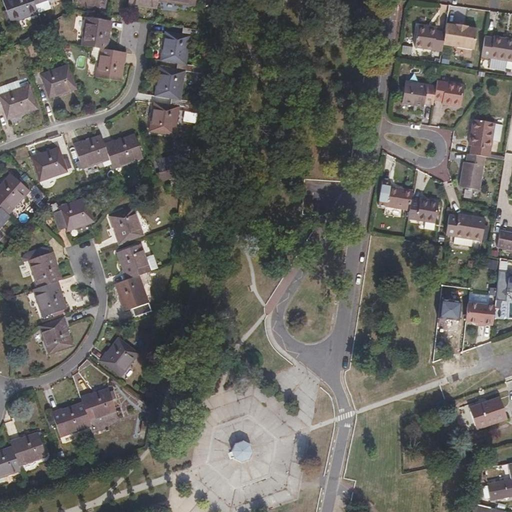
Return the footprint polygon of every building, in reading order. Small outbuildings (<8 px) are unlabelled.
[(4,0),(11,22),(39,13),(35,2),(41,0),(4,0)] [(129,0),(129,5),(158,9),(159,2),(195,7),(196,0),(129,0)] [(82,45),(92,47),(100,48),(98,60),(96,77),(121,80),(126,52),(108,49),(112,21),(86,17),(82,45)] [(416,48),(442,51),(445,31),(437,30),(437,27),(419,25),(416,48)] [(206,74),(207,63),(187,60),(190,36),(195,36),(196,30),(183,28),(182,33),(165,31),(161,59),(178,62),(176,69),(160,67),(156,95),(172,98),(171,104),(180,106),(180,109),(193,111),(199,112),(201,103),(181,99),(186,71),(206,74)] [(486,36),(482,57),(511,62),(511,38),(494,35),(494,37),(486,36)] [(471,57),(472,48),(455,46),(454,55),(471,57)] [(100,48),(92,47),(91,56),(93,60),(98,60),(100,48)] [(77,89),(69,65),(42,74),(40,70),(33,72),(37,84),(44,82),(50,98),(77,89)] [(0,94),(21,87),(19,79),(0,85),(0,94)] [(426,104),(434,105),(435,100),(437,85),(406,80),(403,103),(425,106),(426,104)] [(437,85),(435,100),(443,102),(443,105),(461,108),(464,84),(438,80),(437,85)] [(30,84),(21,87),(0,94),(0,103),(2,103),(8,119),(38,108),(30,84)] [(180,106),(171,104),(155,102),(150,131),(176,134),(180,109),(180,106)] [(486,156),(490,157),(493,140),(500,141),(502,124),(473,119),(469,145),(471,145),(470,153),(486,156)] [(105,143),(101,135),(75,144),(83,169),(110,159),(114,168),(143,157),(134,133),(105,143)] [(68,171),(59,146),(32,156),(40,180),(68,171)] [(470,153),(468,153),(466,162),(464,161),(460,187),(480,190),(486,156),(470,153)] [(30,190),(11,173),(0,185),(0,227),(11,216),(9,214),(30,190)] [(412,199),(413,190),(391,186),(391,182),(384,181),(381,198),(387,200),(387,207),(410,210),(412,199)] [(50,204),(55,217),(62,214),(65,226),(67,230),(94,221),(85,197),(59,206),(57,202),(50,204)] [(410,210),(409,219),(435,223),(439,200),(421,197),(421,201),(412,199),(410,210)] [(144,235),(135,207),(110,215),(119,243),(144,235)] [(459,215),(450,214),(447,236),(482,241),(485,218),(459,213),(459,215)] [(62,214),(55,217),(59,228),(65,226),(62,214)] [(511,232),(501,230),(498,247),(511,249),(511,232)] [(147,257),(142,243),(118,251),(127,279),(115,283),(124,311),(133,308),(135,316),(152,310),(140,275),(158,268),(154,255),(147,257)] [(43,316),(67,308),(58,280),(62,279),(53,252),(28,260),(38,287),(34,289),(43,316)] [(468,302),(466,321),(493,323),(496,304),(468,302)] [(72,345),(63,317),(40,326),(49,353),(72,345)] [(139,353),(119,338),(102,360),(122,375),(139,353)] [(53,412),(58,426),(61,434),(62,436),(92,426),(91,421),(117,412),(113,399),(117,397),(115,389),(110,391),(109,387),(82,397),(84,401),(53,412)] [(508,419),(500,396),(470,406),(477,429),(508,419)] [(47,456),(43,443),(41,439),(44,437),(42,431),(39,432),(39,431),(11,441),(13,446),(0,450),(0,477),(21,470),(20,465),(47,456)] [(252,446),(244,442),(236,446),(233,452),(235,460),(242,464),(252,461),(255,453),(252,446)] [(511,463),(509,464),(511,478),(488,483),(492,500),(511,496),(511,463)] [(505,511),(506,511),(475,503),(473,511),(505,511)]
